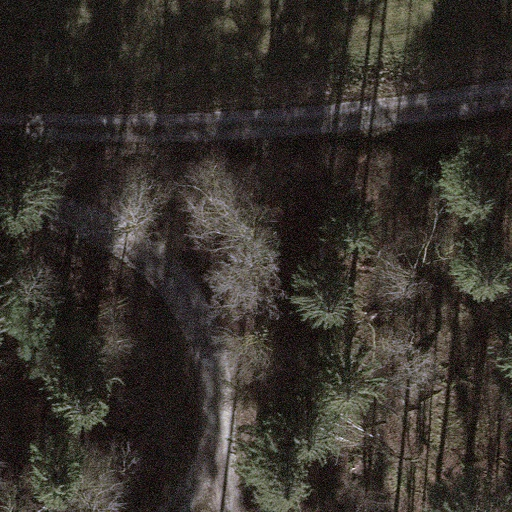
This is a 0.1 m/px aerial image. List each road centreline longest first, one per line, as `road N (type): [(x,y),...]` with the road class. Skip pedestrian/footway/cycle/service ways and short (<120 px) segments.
road 1 (track): [(511,85),(374,115),(0,119)]
road 2 (track): [(0,194),(98,215),(175,268),(228,511)]
